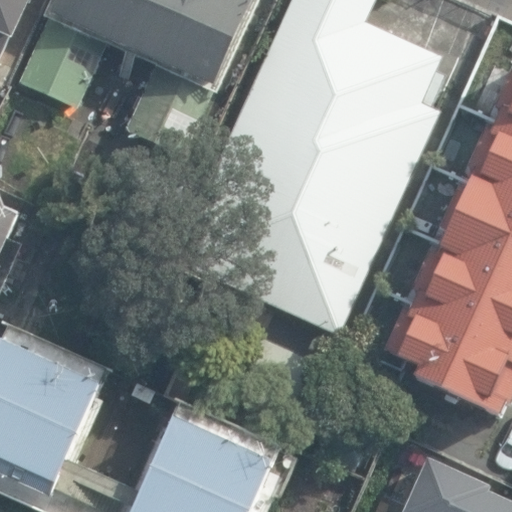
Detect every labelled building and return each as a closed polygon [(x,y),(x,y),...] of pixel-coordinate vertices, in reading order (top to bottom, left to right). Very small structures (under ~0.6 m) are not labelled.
[(44,0),(0,0),(0,76),(9,81),(44,0)] [(174,0),(61,0),(24,81),(117,123),(174,0)] [(268,0),(174,0),(117,123),(195,159),(268,0)] [(380,0),(294,0),(174,261),(343,338),(445,112),(435,108),(448,77),(439,73),(446,57),(370,24),(380,0)] [(511,409),(511,77),(389,356),(509,416),(511,409)] [(0,288),(30,217),(0,204),(0,288)] [(111,374),(5,326),(0,338),(0,479),(58,503),(111,374)] [(265,511),(292,451),(184,407),(135,511),(265,511)] [(494,483),(431,454),(404,511),(511,511),(511,496),(492,488),(494,483)]
